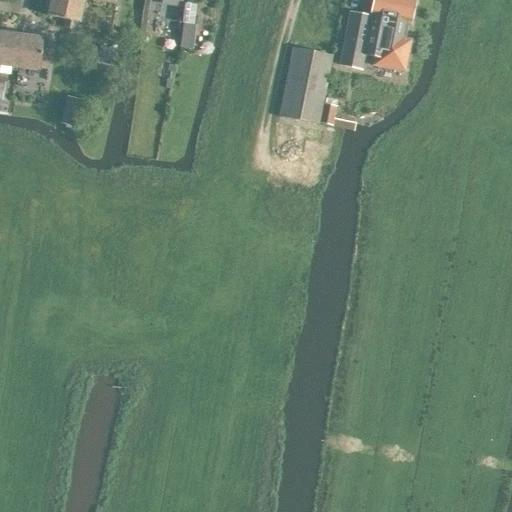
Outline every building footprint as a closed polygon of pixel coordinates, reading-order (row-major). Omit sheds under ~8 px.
[(63,26),(75,29),(76,22),(79,22),(83,2),(74,0),(51,0),(48,16),(64,19),(63,26)] [(404,70),(410,40),(404,39),(408,21),(410,21),(413,0),(373,0),(369,22),(363,20),(364,15),(350,12),(339,64),(361,69),(364,54),(375,56),(373,64),(404,70)] [(185,3),(182,22),(193,23),(195,4),(185,3)] [(192,48),(195,25),(182,23),(179,46),(192,48)] [(0,65),(18,67),(22,36),(2,33),(0,46),(0,65)] [(40,68),(46,69),(47,69),(48,56),(41,55),(43,38),(22,36),(18,67),(39,70),(40,68)] [(102,44),(98,60),(116,64),(119,49),(102,44)] [(281,115),(320,122),(333,55),(293,47),(281,115)] [(67,96),(60,122),(77,126),(84,100),(67,96)] [(326,103),(322,123),(332,125),(337,106),(326,103)] [(323,131),(283,124),(281,136),(285,137),(281,156),(302,160),(305,140),(320,143),(323,131)]
